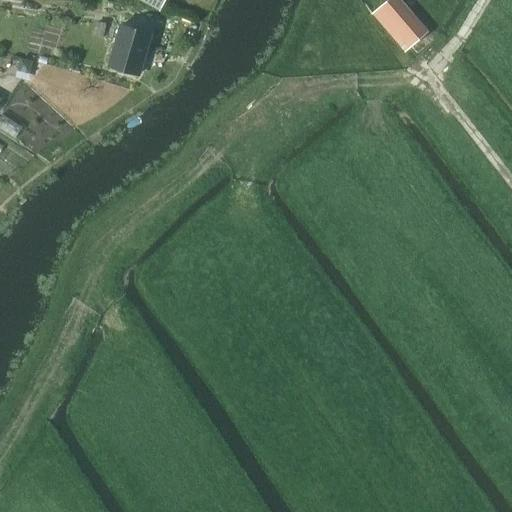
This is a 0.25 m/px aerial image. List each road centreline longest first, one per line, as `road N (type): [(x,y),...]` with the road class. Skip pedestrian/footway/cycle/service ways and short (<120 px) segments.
road 1 (track): [(428,77),(316,87),(251,121),(108,248),(42,391),(0,458)]
road 2 (track): [(413,53),(511,184)]
